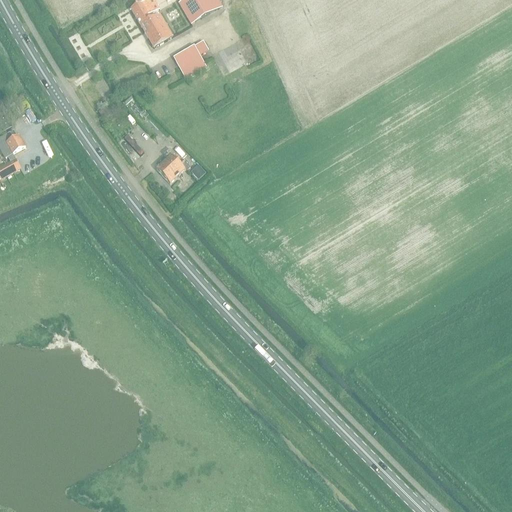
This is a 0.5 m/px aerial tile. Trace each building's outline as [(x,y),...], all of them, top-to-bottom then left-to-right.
[(152,16),(159,11),(152,0),(151,0),(145,4),(144,3),(131,10),(153,49),(172,38),(159,15),(153,19),(152,16)] [(184,0),(179,4),(191,25),(222,7),(217,0),(184,0)] [(174,38),(180,34),(174,25),(168,29),(174,38)] [(126,49),(141,50),(141,44),(135,44),(135,38),(127,38),(126,49)] [(173,59),(185,79),(206,67),(194,47),(173,59)] [(255,55),(249,59),(243,48),(239,50),(247,65),(257,59),(255,55)] [(209,64),(215,75),(220,72),(214,61),(209,64)] [(208,67),(200,76),(205,80),(213,71),(208,67)] [(225,88),(231,85),(227,78),(222,81),(225,88)] [(100,114),(104,120),(110,116),(106,110),(100,114)] [(163,136),(167,141),(174,135),(171,131),(163,136)] [(0,147),(0,148),(6,160),(25,149),(19,137),(0,147)] [(183,161),(179,165),(173,158),(175,157),(170,151),(164,157),(168,162),(157,172),(170,186),(190,169),(183,161)] [(0,168),(0,182),(20,171),(14,160),(0,168)] [(190,174),(198,182),(205,175),(198,167),(190,174)]
